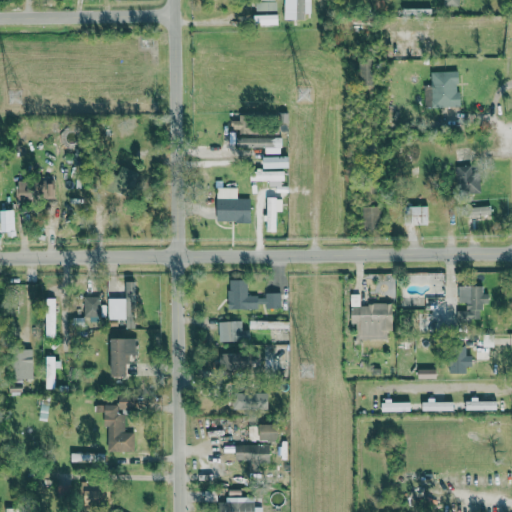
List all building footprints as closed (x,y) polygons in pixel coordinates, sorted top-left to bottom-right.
[(275,0),(256,0),(257,11),(276,10),(275,0)] [(284,0),(284,17),(310,17),(310,0),(284,0)] [(278,24),(278,14),(254,15),(254,25),(278,24)] [(432,85),(425,85),(425,106),(461,106),(461,92),(459,92),(458,71),(431,71),(432,85)] [(250,115),(239,115),(239,120),(231,120),(231,128),(239,128),(239,133),(250,134),(250,115)] [(265,148),(265,154),(282,154),(282,138),(236,137),(236,147),(265,148)] [(289,156),(263,157),(263,168),(289,168),(289,156)] [(457,168),(459,193),(481,192),(479,167),(457,168)] [(284,170),(251,170),(251,181),(270,181),(269,186),(283,186),(284,170)] [(18,199),(25,199),(25,190),(26,190),(26,181),(18,181),(18,199)] [(217,221),(251,222),(251,198),(237,198),(237,187),(217,187),(217,221)] [(277,231),(277,211),(282,211),(282,198),(266,198),(266,231),(277,231)] [(364,206),(364,229),(382,229),(381,206),(364,206)] [(429,206),(405,206),(405,213),(412,213),(412,224),(429,224),(429,206)] [(490,214),(490,206),(470,207),(470,215),(490,214)] [(247,280),(229,280),(229,308),(266,308),(281,308),(281,292),(265,292),(265,296),(247,296),(247,280)] [(108,298),(108,319),(126,319),(126,327),(134,327),(135,282),(126,281),(125,298),(108,298)] [(25,285),(27,296),(41,294),(40,283),(25,285)] [(483,285),(458,286),(459,302),(466,302),(466,310),(457,310),(458,321),(482,320),(482,303),(490,303),(490,293),(484,293),(483,285)] [(442,295),(426,295),(427,309),(442,309),(442,295)] [(100,296),(83,297),(84,319),(100,318),(100,296)] [(56,298),(46,298),(45,333),(55,333),(56,298)] [(393,330),(393,304),(352,304),(351,323),(356,323),(356,338),(388,339),(388,330),(393,330)] [(219,341),(249,341),(249,330),(242,330),(242,320),(219,321),(219,341)] [(136,338),(111,338),(110,376),(127,376),(128,354),(136,354),(136,338)] [(12,350),(14,378),(32,377),(31,349),(12,350)] [(450,373),(471,373),(470,355),(467,355),(467,349),(449,349),(450,373)] [(220,353),(221,370),(251,370),(251,353),(220,353)] [(46,388),(55,388),(56,367),(61,367),(61,358),(46,358),(46,388)] [(418,378),(437,378),(437,369),(418,369),(418,378)] [(234,409),(269,409),(269,392),(233,393),(234,409)] [(135,452),(135,432),(125,432),(125,411),(136,412),(136,395),(119,395),(119,404),(95,404),(95,412),(105,412),(104,426),(108,426),(108,451),(135,452)] [(382,402),(382,412),(411,411),(411,402),(382,402)] [(260,424),(260,441),(280,440),(279,424),(260,424)] [(270,463),(270,444),(235,445),(236,461),(247,461),(247,473),(257,473),(257,463),(270,463)] [(111,504),(110,480),(83,481),(84,505),(111,504)] [(255,497),(226,497),(226,502),(220,502),(220,511),(257,511),(258,509),(255,509),(255,497)]
